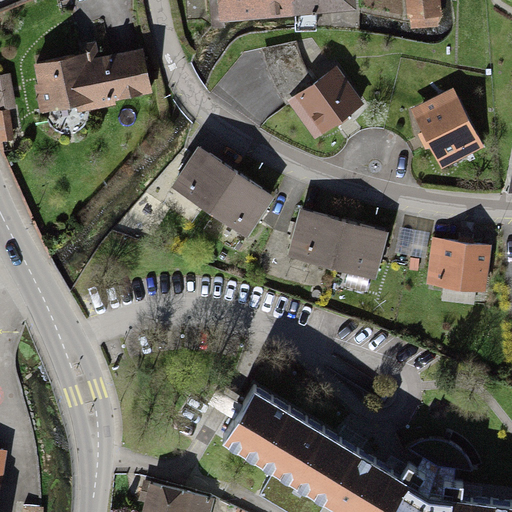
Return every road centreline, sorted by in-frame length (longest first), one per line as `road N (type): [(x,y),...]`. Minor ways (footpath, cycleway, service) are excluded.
road 1 (residential): [(511,211),(397,199),(256,148),(211,121),(181,85),(165,58),(154,0)]
road 2 (secondary): [(0,211),(84,389),(98,460),(92,511)]
